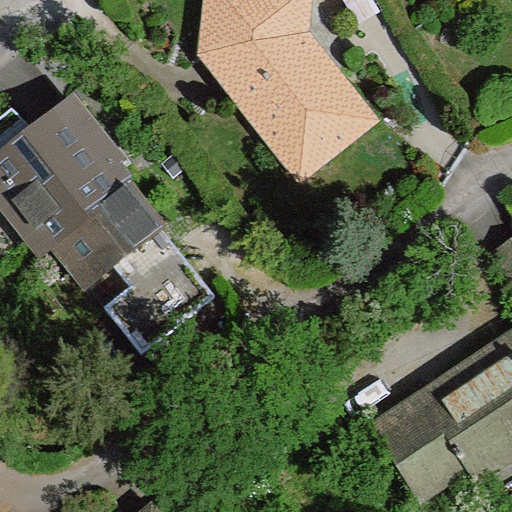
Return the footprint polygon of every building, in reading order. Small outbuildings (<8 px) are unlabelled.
[(207,57),(302,176),(369,124),(302,39),(306,0),(238,0),(234,34),(216,51),(208,51),(207,57)] [(83,227),(130,191),(69,113),(0,166),(0,199),(41,251),(52,243),(79,222),(83,227)] [(130,191),(83,227),(79,222),(52,243),(89,290),(114,269),(130,290),(104,311),(142,358),(215,300),(130,191)] [(511,275),(511,248),(499,256),(511,275)] [(511,341),(376,430),(420,499),(468,469),(477,480),(511,457),(511,341)] [(170,511),(190,511),(182,502),(170,511)]
